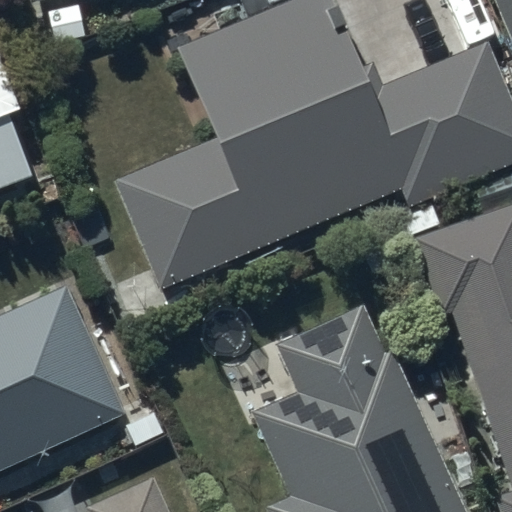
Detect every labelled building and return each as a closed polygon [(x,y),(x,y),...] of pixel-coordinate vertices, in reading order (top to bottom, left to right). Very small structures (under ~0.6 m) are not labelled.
[(215,139),(115,180),(161,291),(402,193),(409,211),(511,169),(511,105),(487,45),(386,86),(377,63),(365,68),(337,0),(290,0),(177,46),(215,139)] [(511,0),(494,0),(511,42),(511,0)] [(0,190),(35,176),(17,132),(26,128),(0,65),(0,190)] [(511,511),(511,201),(411,237),(439,317),(452,313),(511,484),(511,494),(496,500),(500,511),(511,511)] [(0,471),(123,419),(66,288),(0,316),(0,471)] [(465,511),(392,349),(383,353),(364,312),(280,350),(300,396),(253,418),(290,499),(263,511),(465,511)] [(167,511),(153,480),(87,510),(88,511),(167,511)]
